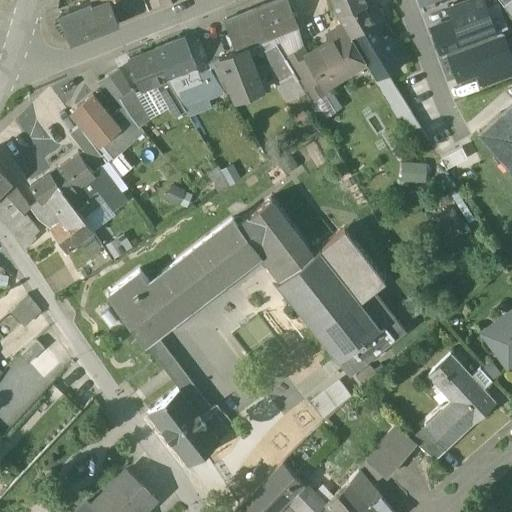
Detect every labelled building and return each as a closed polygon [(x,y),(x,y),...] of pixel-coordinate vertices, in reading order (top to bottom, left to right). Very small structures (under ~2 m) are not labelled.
[(107,4),(99,7),(98,3),(92,6),(101,29),(119,22),(109,0),(105,0),(107,4)] [(286,0),(271,0),(255,7),(267,39),(297,28),(298,27),(286,0)] [(365,0),(330,0),(333,7),(337,13),(362,3),(366,2),(365,0)] [(469,0),(448,8),(452,20),(485,7),(482,0),(469,0)] [(90,1),(59,13),(71,41),(101,29),(92,6),(90,1)] [(498,2),(485,7),(452,20),(432,27),(442,54),(447,52),(501,31),(508,29),(498,2)] [(362,3),(337,13),(363,58),(375,78),(386,72),(402,62),(401,61),(386,35),(383,37),(373,22),(377,20),(375,17),(372,19),(362,3)] [(255,7),(225,19),(237,50),(245,47),(267,39),(255,7)] [(363,58),(343,23),(328,32),(332,38),(350,66),(363,58)] [(297,28),(267,39),(270,46),(271,47),(276,44),(277,46),(288,39),(295,51),(304,46),(297,28)] [(458,80),(479,72),(511,60),(501,31),(447,52),(458,80)] [(185,35),(153,48),(166,79),(197,66),(185,35)] [(332,38),(290,64),(306,89),(312,99),(331,87),(327,81),(350,66),(332,38)] [(267,39),(245,47),(248,56),(264,50),(264,49),(270,46),(267,39)] [(288,39),(277,46),(284,58),(295,51),(288,39)] [(277,46),(276,44),(271,47),(270,46),(264,49),(264,50),(281,78),(276,82),(287,101),(303,91),(284,58),(277,46)] [(245,47),(237,50),(237,51),(220,58),(235,89),(239,97),(261,88),(248,56),(245,47)] [(153,48),(127,59),(140,90),(166,79),(153,48)] [(235,89),(220,58),(207,63),(226,93),(235,89)] [(511,72),(511,61),(511,60),(479,72),(483,83),(511,72)] [(118,69),(98,82),(122,106),(124,104),(119,96),(123,94),(121,89),(128,84),(118,69)] [(128,84),(121,89),(123,94),(131,89),(128,84)] [(123,94),(119,96),(124,104),(125,105),(136,97),(131,89),(123,94)] [(93,94),(71,112),(99,144),(100,145),(101,144),(100,143),(119,126),(110,115),(93,94)] [(136,97),(125,105),(131,115),(142,107),(136,97)] [(511,101),(479,132),(511,168),(511,101)] [(119,126),(100,143),(101,144),(112,157),(119,151),(143,130),(139,125),(131,115),(125,105),(124,104),(122,106),(110,115),(119,126)] [(142,107),(131,115),(139,125),(149,118),(142,107)] [(96,147),(78,124),(69,131),(91,160),(101,153),(96,147)] [(119,151),(112,157),(101,144),(100,145),(99,144),(96,147),(101,153),(119,177),(131,166),(122,156),(123,155),(119,151)] [(440,157),(446,168),(468,157),(463,147),(440,157)] [(79,151),(50,170),(61,186),(61,187),(76,207),(90,198),(80,183),(95,173),(79,151)] [(403,160),(403,178),(427,179),(427,161),(403,160)] [(0,164),(0,188),(1,188),(10,178),(0,164)] [(95,173),(80,183),(90,198),(96,207),(103,202),(111,212),(126,201),(102,169),(95,173)] [(50,170),(31,183),(42,198),(46,195),(62,217),(77,208),(76,207),(61,187),(61,186),(50,170)] [(191,194),(171,185),(164,200),(183,210),(191,194)] [(1,188),(0,188),(0,213),(14,202),(1,188)] [(233,216),(148,281),(138,268),(107,292),(141,337),(153,328),(257,249),(278,277),(313,251),(271,196),(248,213),(247,212),(236,221),(233,216)] [(90,198),(76,207),(77,208),(82,216),(96,207),(90,198)] [(77,208),(62,217),(50,227),(66,249),(93,230),(82,216),(77,208)] [(384,279),(344,227),(318,247),(357,298),(372,287),(372,288),(384,279)] [(105,247),(112,258),(130,247),(123,234),(105,247)] [(372,287),(357,298),(318,247),(313,251),(278,277),(277,279),(348,372),(404,329),(372,288),(372,287)] [(41,309),(30,291),(11,309),(24,325),(41,309)] [(511,307),(481,330),(508,367),(511,364),(511,307)] [(208,400),(153,328),(141,337),(178,385),(179,385),(197,409),(208,400)] [(35,338),(20,353),(28,362),(43,347),(35,338)] [(43,347),(28,362),(36,370),(52,355),(43,347)] [(462,395),(427,427),(445,446),(495,400),(483,387),(471,374),(450,351),(435,365),(462,395)] [(52,355),(36,370),(44,378),(59,363),(52,355)] [(492,379),(480,366),(471,374),(483,387),(492,379)] [(339,376),(313,396),(326,413),(352,392),(339,376)] [(499,397),(505,390),(492,379),(486,386),(499,397)] [(178,385),(149,408),(188,460),(218,437),(197,409),(179,385),(178,385)] [(208,400),(197,409),(218,437),(230,428),(208,400)] [(411,436),(395,423),(391,428),(406,441),(411,436)] [(427,427),(414,439),(435,456),(445,446),(427,427)] [(391,428),(365,458),(384,472),(386,474),(411,445),(406,441),(391,428)] [(305,438),(296,446),(303,453),(312,445),(305,438)] [(384,472),(365,458),(358,466),(371,482),(384,472)] [(283,460),(265,479),(284,502),(305,481),(299,475),(283,460)] [(371,482),(358,466),(348,477),(368,502),(380,495),(381,495),(371,482)] [(90,506),(89,507),(94,511),(137,511),(154,495),(126,468),(90,506)] [(308,477),(302,471),(299,475),(305,481),(308,477)] [(325,502),(313,511),(354,511),(368,502),(348,477),(336,490),(325,502)] [(265,479),(237,507),(241,511),(274,511),(284,502),(265,479)] [(301,511),(296,507),(313,490),(305,481),(284,502),(274,511),(301,511)] [(313,490),(296,507),(301,511),(313,511),(325,502),(313,490)] [(392,511),(380,495),(368,502),(375,511),(392,511)] [(86,502),(75,511),(94,511),(89,507),(90,506),(86,502)] [(375,511),(368,502),(354,511),(375,511)]
